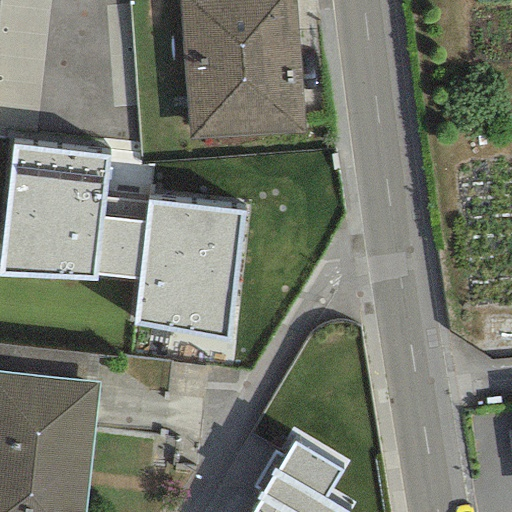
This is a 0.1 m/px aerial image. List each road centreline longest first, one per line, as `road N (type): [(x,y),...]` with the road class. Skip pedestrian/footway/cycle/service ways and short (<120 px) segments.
road 1 (residential): [(398,226),(182,511)]
road 2 (tertiary): [(437,511),(398,226)]
road 3 (tertiary): [(398,226),(372,0)]
